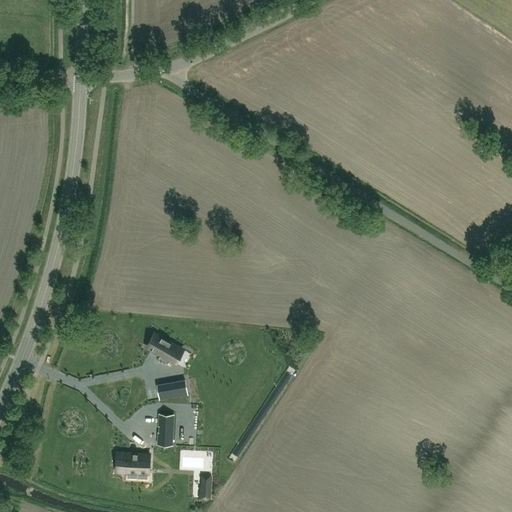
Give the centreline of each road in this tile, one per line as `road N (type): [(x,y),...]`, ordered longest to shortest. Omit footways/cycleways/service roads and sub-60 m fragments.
road 1 (unclassified): [(511,287),(184,83),(172,66)]
road 2 (secondary): [(0,408),(60,244),(81,77)]
road 3 (tertiary): [(172,66),(314,0)]
